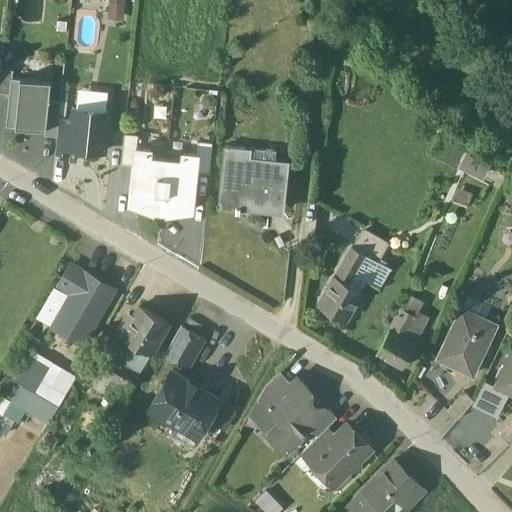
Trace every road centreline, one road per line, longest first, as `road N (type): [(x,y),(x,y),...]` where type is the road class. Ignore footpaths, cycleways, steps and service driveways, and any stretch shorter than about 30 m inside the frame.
road 1 (residential): [(0,173),(369,392),(495,511)]
road 2 (track): [(184,511),(286,340),(327,0)]
road 3 (track): [(427,0),(481,73),(493,84),(511,78)]
